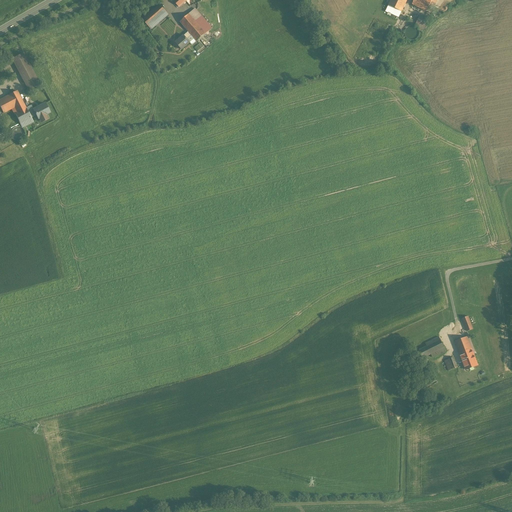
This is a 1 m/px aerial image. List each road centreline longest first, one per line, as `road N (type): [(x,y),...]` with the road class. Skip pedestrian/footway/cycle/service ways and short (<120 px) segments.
road 1 (track): [(125,0),(128,25),(157,80),(149,131),(42,173),(64,278)]
road 2 (track): [(194,511),(399,501),(411,383)]
